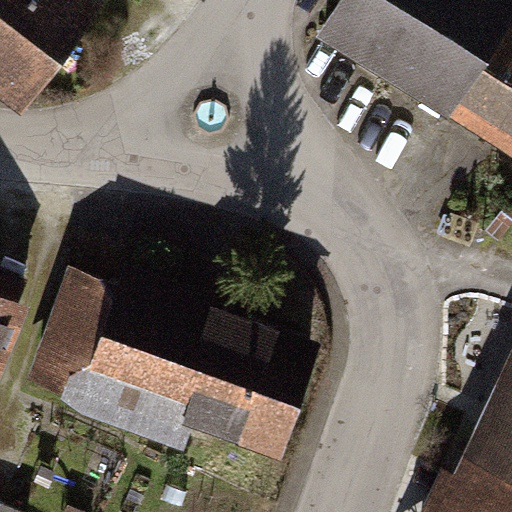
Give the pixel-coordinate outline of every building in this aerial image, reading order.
[(154,0),(0,0),(0,68),(65,118),(154,0)] [(511,0),(377,0),(353,37),(511,126),(511,0)] [(0,463),(41,373),(311,460),(352,338),(155,262),(147,290),(89,264),(67,305),(0,277),(0,463)] [(511,511),(511,396),(475,471),(462,466),(440,511),(511,511)] [(0,511),(35,511),(37,508),(0,493),(0,511)]
